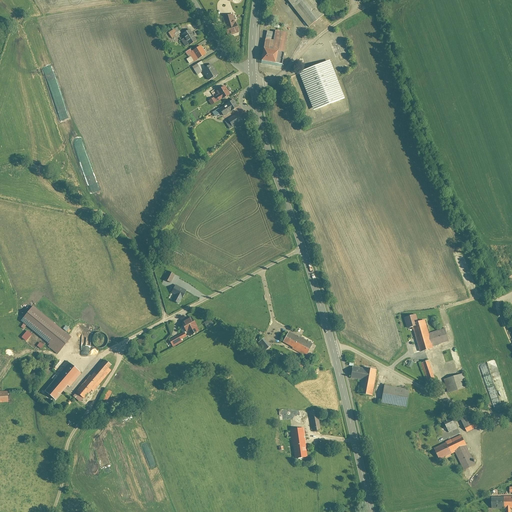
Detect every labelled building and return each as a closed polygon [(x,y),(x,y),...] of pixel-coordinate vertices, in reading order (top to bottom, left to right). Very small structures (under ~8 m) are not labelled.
[(312,0),(287,0),(308,27),(324,15),(312,0)] [(235,16),(223,19),(228,36),(240,32),(235,16)] [(178,27),(174,29),(173,27),(168,30),(170,33),(168,34),(172,39),(179,34),(178,32),(181,30),(178,27)] [(183,35),(185,39),(181,42),(185,48),(189,45),(190,46),(197,40),(190,30),(183,35)] [(279,52),(286,53),(290,33),(277,31),(275,41),(267,40),(263,64),(282,67),(283,64),(277,63),(279,52)] [(199,49),(192,53),(190,50),(186,53),(188,57),(190,55),(192,57),(187,61),(190,65),(195,62),(195,63),(204,57),(199,49)] [(300,73),(315,112),(345,100),(330,62),(300,73)] [(213,64),(206,69),(202,63),(193,68),(197,75),(203,72),(209,81),(219,75),(213,64)] [(225,87),(217,92),(219,95),(209,102),(211,106),(222,99),(222,100),(230,95),(225,87)] [(216,118),(222,113),(224,117),(238,108),(233,100),(220,109),(213,113),(216,118)] [(238,115),(225,123),(230,130),(242,122),(238,115)] [(164,280),(171,284),(175,275),(168,272),(164,280)] [(176,296),(173,301),(179,305),(187,291),(177,285),(172,293),(176,296)] [(50,344),(48,347),(58,355),(73,337),(35,306),(22,322),(50,344)] [(406,330),(412,328),(420,352),(432,349),(431,345),(448,340),(445,329),(427,334),(424,322),(418,324),(415,316),(403,320),(406,330)] [(169,339),(174,347),(183,342),(182,340),(189,336),(190,338),(201,332),(193,317),(182,324),(186,331),(179,335),(179,334),(169,339)] [(291,330),(283,343),(305,356),(313,344),(291,330)] [(92,341),(93,345),(97,348),(102,349),(107,346),(109,341),(108,336),(105,334),(101,332),(96,334),(93,336),(92,341)] [(443,354),(446,362),(452,360),(449,352),(443,354)] [(56,402),(69,387),(71,388),(83,375),(81,373),(69,362),(68,363),(67,361),(52,379),(54,380),(44,391),(56,402)] [(81,403),(85,398),(87,400),(111,371),(109,369),(112,366),(107,361),(104,364),(101,362),(77,391),(78,392),(74,397),(81,403)] [(421,364),(427,387),(435,384),(428,362),(421,364)] [(360,380),(357,394),(372,397),(377,371),(353,366),(351,378),(360,380)] [(443,380),(447,394),(468,388),(463,374),(443,380)] [(385,387),(382,403),(407,408),(410,391),(385,387)] [(310,411),(313,431),(321,430),(318,410),(310,411)] [(463,426),(467,433),(486,425),(483,417),(477,420),(475,415),(467,412),(460,416),(465,425),(463,426)] [(444,420),(448,433),(458,429),(453,417),(444,420)] [(291,430),(294,459),(306,457),(303,429),(291,430)] [(463,470),(476,464),(462,435),(433,449),(439,461),(455,453),(463,470)] [(511,511),(511,510),(511,509),(511,495),(491,496),(491,510),(506,510),(506,511),(511,511)]
